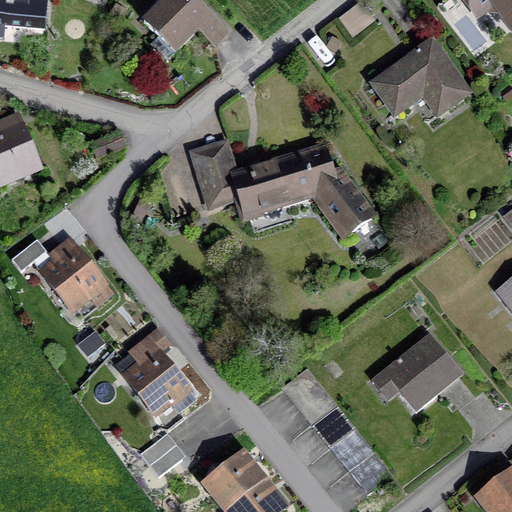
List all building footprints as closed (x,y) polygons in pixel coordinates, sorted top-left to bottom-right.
[(0,0),(0,26),(44,30),(46,0),(0,0)] [(227,35),(192,0),(167,0),(144,23),(159,39),(163,35),(178,50),(198,31),(215,48),(227,35)] [(511,0),(465,0),(472,9),(484,10),(494,3),(511,26),(511,0)] [(447,110),(468,95),(432,44),(373,86),(394,116),(433,89),(447,110)] [(11,129),(8,121),(0,124),(0,184),(0,185),(39,168),(21,126),(11,129)] [(119,134),(91,146),(97,160),(125,148),(119,134)] [(193,155),(209,210),(237,201),(243,221),(260,216),(258,212),(313,196),(344,239),(371,219),(338,173),(331,175),(324,150),(235,177),(225,145),(193,155)] [(104,285),(75,249),(67,255),(62,249),(50,258),(37,241),(11,262),(21,274),(33,264),(71,312),(104,285)] [(511,280),(497,292),(511,311),(511,280)] [(168,346),(158,333),(131,355),(140,367),(125,379),(154,415),(172,401),(173,403),(188,391),(159,354),(168,346)] [(384,374),(415,414),(436,397),(433,392),(458,372),(430,337),(384,374)] [(306,370),(282,389),(293,402),(316,383),(306,370)] [(316,383),(293,402),(302,413),(326,394),(316,383)] [(302,413),(311,425),(335,406),(326,394),(302,413)] [(335,406),(311,425),(330,448),(354,429),(335,406)] [(330,448),(368,496),(392,477),(354,429),(330,448)] [(173,449),(164,437),(140,455),(149,467),(173,449)] [(205,486),(226,511),(227,511),(264,483),(242,457),(205,486)] [(511,511),(511,473),(511,472),(477,499),(487,511),(511,511)] [(282,511),(285,510),(264,483),(227,511),(282,511)]
